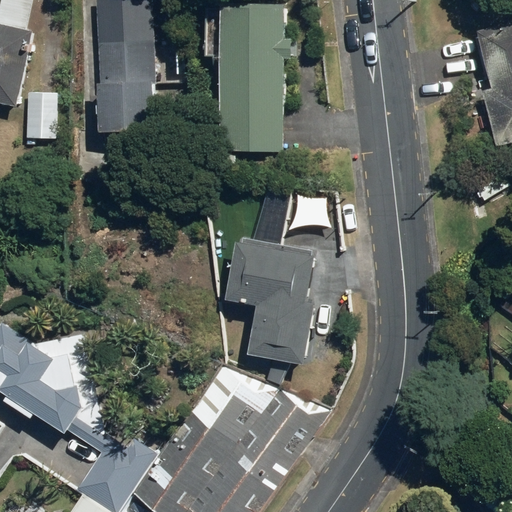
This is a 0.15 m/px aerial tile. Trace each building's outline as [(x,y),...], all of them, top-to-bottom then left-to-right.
[(0,0),(0,96),(23,102),(38,27),(34,26),(39,0),(5,0),(2,18),(0,17),(0,0)] [(156,0),(103,0),(112,129),(164,125),(156,0)] [(293,2),(217,0),(215,0),(214,54),(229,54),(226,148),(289,149),(292,58),(300,58),(301,38),(292,38),(293,2)] [(511,138),(511,23),(485,31),(498,83),(490,85),(504,141),(511,138)] [(65,92),(35,90),(33,138),(62,139),(65,92)] [(242,151),(221,150),(220,174),(240,175),(242,151)] [(476,187),(485,202),(511,186),(511,176),(507,168),(476,187)] [(320,327),(323,311),(325,298),(318,297),(326,248),(249,234),(238,297),(268,303),(259,349),(314,359),(320,327)] [(0,378),(19,391),(15,397),(43,417),(47,410),(106,450),(118,433),(92,329),(46,340),(41,336),(38,340),(8,320),(0,331),(0,378)] [(276,396),(225,362),(179,430),(165,451),(139,491),(169,511),(265,511),(329,416),(284,385),(276,396)]
